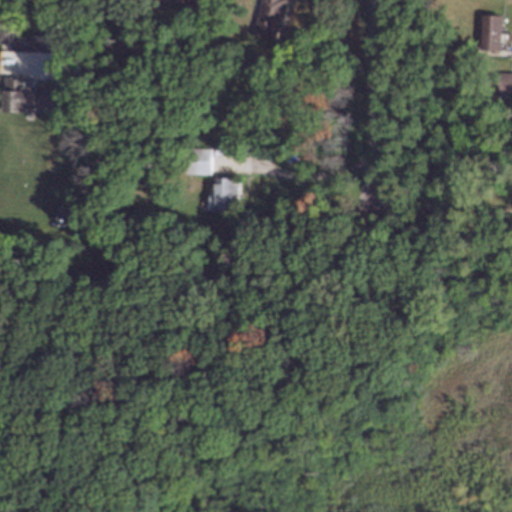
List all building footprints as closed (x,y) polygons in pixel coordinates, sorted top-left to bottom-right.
[(282,40),(290,0),(265,0),(258,35),(282,40)] [(504,50),(505,14),(484,14),(483,49),(504,50)] [(511,91),(511,71),(501,72),(500,92),(511,91)] [(43,88),(42,110),(75,112),(76,89),(43,88)] [(214,173),(215,148),(196,147),(195,173),(214,173)] [(240,177),(218,177),(218,187),(213,187),(212,210),(240,211),(240,177)]
